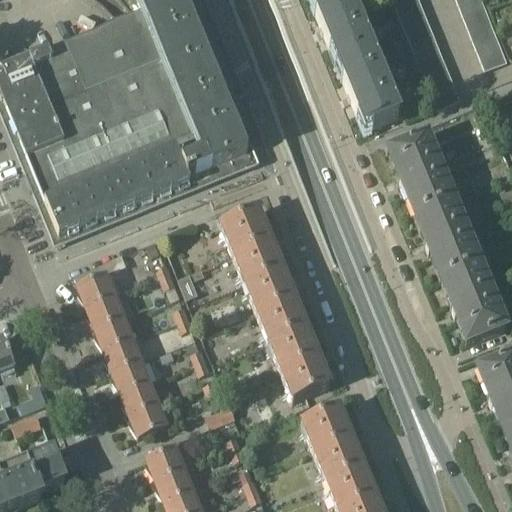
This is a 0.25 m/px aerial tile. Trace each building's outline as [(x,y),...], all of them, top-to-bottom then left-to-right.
[(0,60),(4,71),(0,72),(0,98),(12,128),(6,130),(56,252),(60,250),(192,196),(189,190),(229,173),(234,171),(232,166),(249,158),(252,157),(186,0),(90,0),(0,37),(0,60)] [(312,0),(308,2),(306,3),(313,18),(314,18),(329,53),(327,53),(334,69),(335,69),(370,55),(347,0),(312,0)] [(415,0),(412,0),(394,8),(398,19),(420,10),(415,0)] [(478,0),(476,0),(457,8),(461,19),(483,10),(478,0)] [(420,10),(398,19),(403,30),(425,22),(420,10)] [(483,10),(461,19),(466,30),(488,22),(483,10)] [(425,22),(403,30),(408,42),(429,33),(425,22)] [(488,22),(466,30),(470,42),(492,33),(488,22)] [(429,33),(408,42),(412,53),(434,44),(429,33)] [(492,33),(470,42),(475,53),(497,44),(492,33)] [(434,44),(412,53),(417,65),(439,56),(434,44)] [(497,44),(475,53),(479,64),(501,56),(497,44)] [(335,69),(334,69),(340,85),(342,85),(350,106),(356,120),(355,121),(362,138),(371,135),(371,134),(398,123),(370,55),(335,69)] [(439,56),(417,65),(422,76),(443,67),(439,56)] [(501,56),(479,64),(484,76),(506,67),(501,56)] [(443,67),(422,76),(426,88),(448,79),(443,67)] [(448,79),(426,88),(431,99),(453,90),(448,79)] [(453,90),(431,99),(437,114),(459,105),(458,104),(453,90)] [(426,142),(386,158),(387,159),(388,159),(398,185),(397,185),(402,196),(403,196),(414,222),(453,206),(426,142)] [(468,149),(457,153),(460,161),(471,156),(468,149)] [(479,270),(453,206),(414,222),(425,249),(423,249),(428,260),(429,260),(440,286),(479,270)] [(233,227),(220,233),(243,291),(281,276),(271,252),(267,242),(257,218),(233,227)] [(163,269),(154,273),(159,285),(168,280),(163,269)] [(505,335),(479,270),(440,286),(451,313),(449,313),(454,324),(455,324),(466,350),(465,350),(465,351),(505,335)] [(201,276),(177,286),(186,306),(197,301),(191,287),(204,282),(201,276)] [(281,276),(243,291),(267,350),(305,334),(295,311),(291,300),(281,276)] [(168,280),(159,285),(163,296),(173,292),(168,280)] [(79,292),(77,293),(79,299),(80,301),(78,302),(84,311),(85,315),(114,304),(105,281),(79,292)] [(114,304),(85,315),(88,322),(86,324),(93,332),(94,337),(123,326),(114,304)] [(181,313),(172,317),(177,328),(186,324),(181,313)] [(186,324),(177,328),(181,339),(190,336),(191,335),(186,324)] [(123,326),(94,337),(97,344),(95,345),(101,355),(103,358),(131,347),(123,326)] [(305,334),(267,350),(291,408),(329,393),(319,369),(314,358),(305,334)] [(2,342),(0,343),(0,378),(14,373),(2,342)] [(131,347),(103,358),(106,365),(103,367),(110,376),(112,380),(140,369),(131,347)] [(198,357),(190,360),(194,370),(204,366),(199,356),(198,357)] [(503,441),(511,437),(511,361),(475,377),(476,378),(477,377),(488,403),(486,404),(491,415),(492,414),(503,441)] [(204,366),(194,370),(198,382),(208,378),(204,366)] [(140,369),(112,380),(114,387),(112,388),(119,398),(120,401),(148,390),(140,369)] [(4,389),(0,390),(0,402),(1,406),(10,403),(4,389)] [(148,390),(120,401),(123,408),(121,410),(127,418),(129,423),(157,412),(148,390)] [(213,390),(203,394),(208,404),(217,400),(213,390)] [(157,412),(129,423),(131,430),(129,431),(136,440),(136,442),(137,444),(146,441),(165,433),(157,412)] [(229,413),(204,423),(209,435),(234,425),(229,413)] [(309,427),(300,431),(324,489),(362,473),(352,449),(338,415),(315,425),(309,427)] [(17,429),(11,431),(16,443),(40,434),(35,422),(17,429)] [(511,437),(503,441),(511,462),(511,437)] [(234,442),(224,446),(228,456),(238,453),(234,442)] [(147,465),(146,465),(148,472),(149,474),(147,475),(153,484),(155,488),(183,476),(178,464),(184,462),(180,451),(174,454),(147,465)] [(238,453),(228,456),(233,467),(242,463),(238,453)] [(52,457),(26,467),(38,497),(64,487),(52,457)] [(26,467),(0,476),(0,511),(20,511),(41,504),(38,497),(26,467)] [(362,473),(324,489),(333,511),(377,511),(376,508),(375,507),(372,499),(372,498),(362,473)] [(183,476),(155,488),(158,495),(156,497),(162,506),(164,509),(191,498),(183,476)] [(247,476),(237,480),(242,490),(249,487),(251,486),(247,476)] [(249,487),(242,490),(246,500),(256,496),(251,486),(249,487)] [(256,496),(246,500),(250,511),(254,509),(260,506),(256,496)] [(191,498),(164,509),(164,511),(196,511),(195,507),(191,498)]
